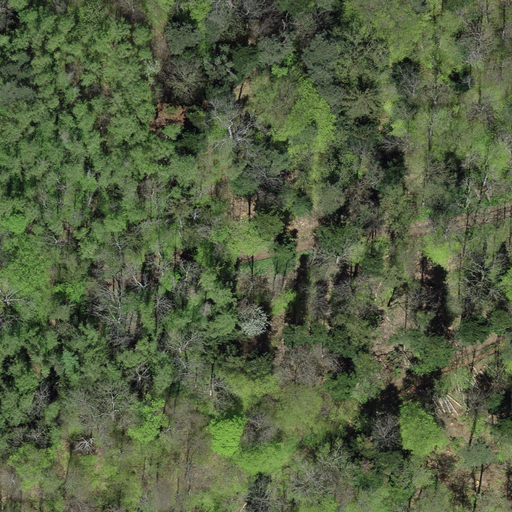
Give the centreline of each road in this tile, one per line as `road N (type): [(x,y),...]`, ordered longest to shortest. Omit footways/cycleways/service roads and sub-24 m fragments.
road 1 (track): [(79,278),(511,208)]
road 2 (track): [(511,340),(377,401),(199,511)]
